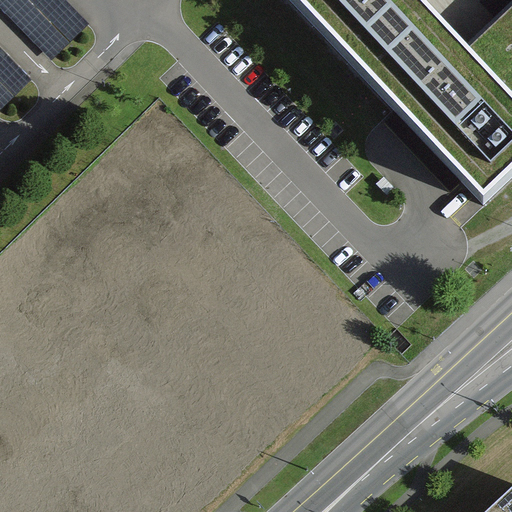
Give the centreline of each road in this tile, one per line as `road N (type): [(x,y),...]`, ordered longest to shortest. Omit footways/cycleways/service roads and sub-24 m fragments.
road 1 (unknown): [(0,329),(162,166)]
road 2 (unknown): [(162,166),(283,303)]
road 3 (primary): [(456,392),(330,506)]
